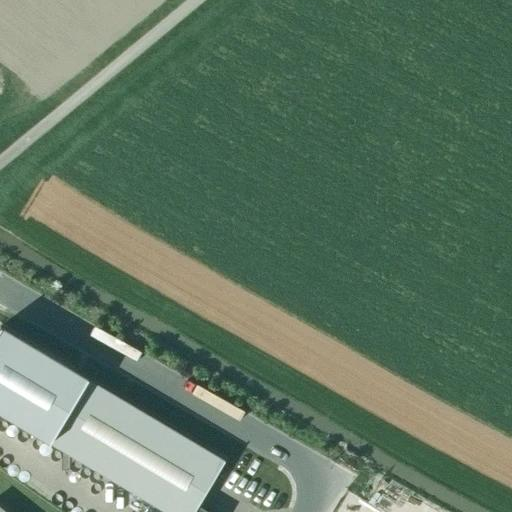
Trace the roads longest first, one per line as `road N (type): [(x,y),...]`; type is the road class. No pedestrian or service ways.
road 1 (unclassified): [(314,511),(338,480),(0,287)]
road 2 (unclassified): [(0,162),(197,0)]
